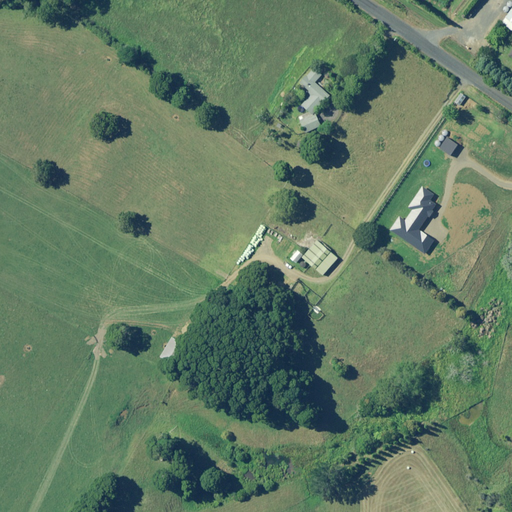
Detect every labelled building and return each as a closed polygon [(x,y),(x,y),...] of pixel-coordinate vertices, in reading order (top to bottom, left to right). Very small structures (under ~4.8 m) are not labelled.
[(511,9),(502,23),(511,30),(511,29),(511,9)] [(319,78),(311,71),(301,83),(313,94),(303,105),(313,114),(329,95),(315,83),(319,78)] [(466,98),(461,94),(455,102),(460,106),(466,98)] [(292,121),(283,114),(278,120),(287,127),(292,121)] [(315,114),(313,115),(304,119),(302,116),(299,117),(306,133),(321,126),(315,114)] [(474,131),(458,120),(453,128),(479,146),(486,136),(489,138),(493,132),(479,123),(474,131)] [(487,149),(482,146),(479,151),(484,155),(487,149)] [(338,258),(318,241),(303,258),(323,276),(338,258)] [(188,346),(172,337),(160,358),(175,368),(188,346)]
